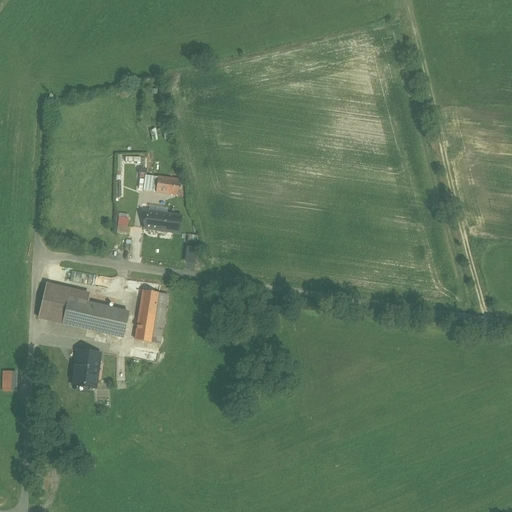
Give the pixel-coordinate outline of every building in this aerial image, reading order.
[(157,177),(146,176),(143,191),(154,193),(157,177)] [(179,180),(159,177),(157,192),(177,195),(179,180)] [(182,216),(146,211),(144,229),(179,234),(182,216)] [(128,219),(119,218),(118,225),(127,226),(128,219)] [(117,233),(129,234),(130,227),(127,226),(118,225),(117,233)] [(72,271),(70,278),(80,281),(82,273),(72,271)] [(91,293),(46,283),(38,319),(62,325),(68,299),(88,304),(91,293)] [(167,295),(143,291),(135,340),(159,345),(167,295)] [(88,304),(68,299),(62,325),(123,339),(129,313),(93,305),(88,304)] [(97,390),(102,353),(76,350),(71,386),(97,390)] [(16,372),(3,372),(3,391),(15,392),(16,372)]
